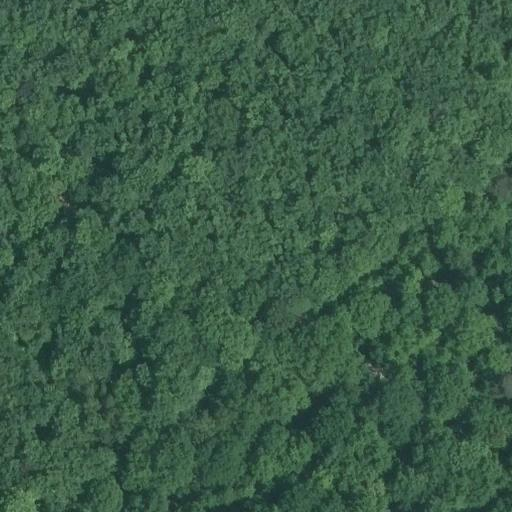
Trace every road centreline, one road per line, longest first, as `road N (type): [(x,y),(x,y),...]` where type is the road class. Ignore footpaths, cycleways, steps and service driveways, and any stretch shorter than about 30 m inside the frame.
road 1 (track): [(0,111),(511,474)]
road 2 (track): [(35,511),(511,158)]
